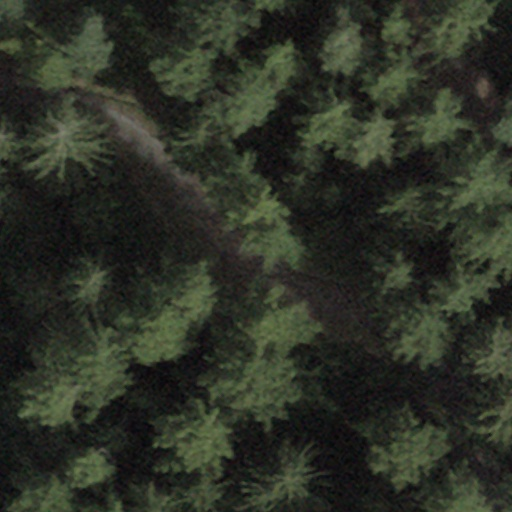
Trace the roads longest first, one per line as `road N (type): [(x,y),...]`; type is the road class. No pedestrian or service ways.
road 1 (track): [(0,91),(128,125),(164,158),(207,239),(236,272),(278,294),(361,310),(410,330),(464,413),(492,511)]
road 2 (track): [(511,139),(435,35),(425,0)]
